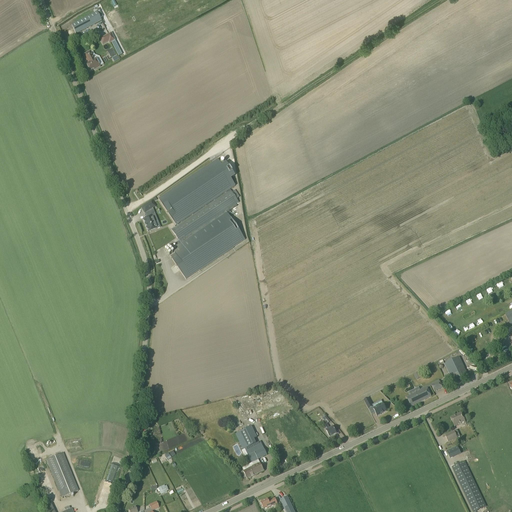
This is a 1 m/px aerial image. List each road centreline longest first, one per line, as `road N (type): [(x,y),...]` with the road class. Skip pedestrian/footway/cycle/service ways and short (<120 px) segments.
road 1 (unclassified): [(116,511),(132,460),(148,276),(41,0)]
road 2 (tertiary): [(209,511),(511,367)]
